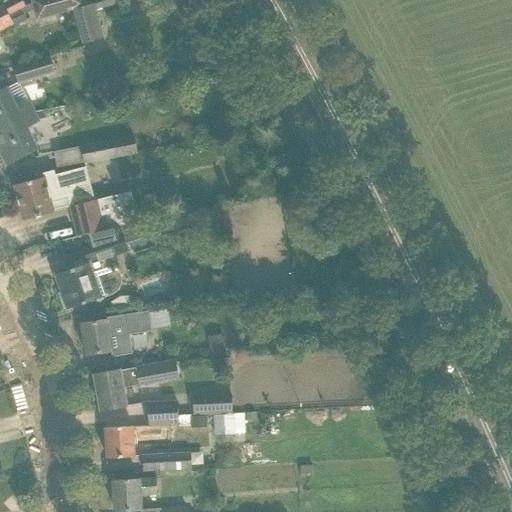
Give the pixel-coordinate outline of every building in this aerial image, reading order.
[(72,9),(84,5),(82,0),(29,0),(35,20),(72,9)] [(72,9),(82,43),(103,36),(93,3),(83,6),(72,9)] [(19,9),(8,15),(12,25),(13,26),(25,20),(19,9)] [(0,30),(12,25),(8,15),(0,18),(0,30)] [(14,68),(18,83),(53,73),(48,58),(14,68)] [(0,91),(0,129),(33,113),(29,104),(17,110),(6,89),(0,91)] [(0,129),(0,153),(6,165),(36,149),(25,128),(38,121),(33,113),(0,129)] [(221,116),(213,126),(223,134),(231,124),(221,116)] [(136,153),(133,137),(112,141),(81,147),(84,163),(115,157),(136,153)] [(67,197),(76,237),(78,237),(105,230),(138,224),(187,211),(179,177),(93,199),(85,167),(54,175),(53,171),(42,174),(43,178),(13,185),(22,221),(53,213),(50,201),(67,197)] [(78,237),(87,264),(55,274),(67,310),(100,298),(100,297),(104,295),(104,297),(109,296),(115,293),(119,288),(121,283),(121,277),(118,269),(116,270),(112,258),(129,252),(127,244),(154,234),(149,222),(139,225),(138,224),(105,230),(78,237)] [(214,277),(207,297),(222,302),(230,278),(222,275),(220,279),(214,277)] [(306,288),(295,289),(296,298),(307,297),(306,288)] [(100,321),(80,324),(85,356),(105,353),(112,352),(112,357),(132,354),(130,339),(129,335),(152,331),(149,314),(126,317),(107,321),(107,320),(100,321)] [(223,334),(208,336),(211,357),(226,355),(223,334)] [(227,359),(212,360),(213,373),(227,372),(227,359)] [(123,388),(178,378),(175,360),(120,371),(120,370),(93,375),(99,411),(119,407),(126,406),(123,388)] [(231,413),(230,395),(192,397),(193,415),(231,413)] [(147,402),(149,425),(179,423),(178,400),(147,402)] [(231,413),(215,414),(216,433),(235,432),(233,413),(231,413)] [(205,416),(190,416),(191,428),(206,427),(205,416)] [(150,439),(149,425),(105,428),(107,458),(134,457),(133,440),(150,439)] [(142,455),(143,471),(190,468),(189,452),(142,455)] [(112,481),(114,511),(140,510),(139,495),(156,493),(155,478),(112,481)]
